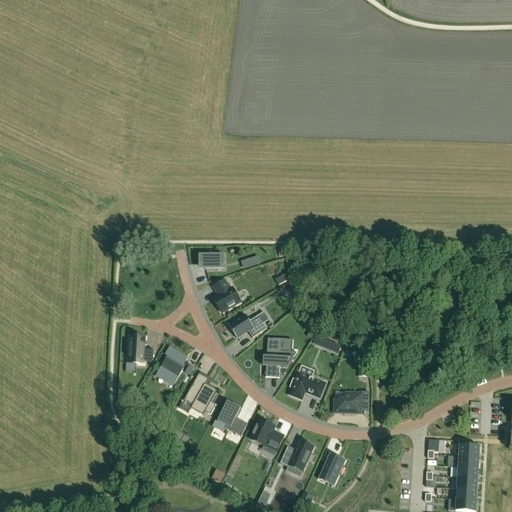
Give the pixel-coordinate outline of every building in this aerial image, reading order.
[(199,265),(205,265),(205,270),(224,270),(224,255),(199,255),(199,265)] [(258,258),(248,261),(250,267),(260,264),(258,258)] [(225,281),(214,287),(218,294),(220,296),(214,300),(222,314),(241,303),(233,289),(230,291),(225,281)] [(253,339),(267,330),(258,317),(250,322),(245,315),(229,326),(237,340),(248,332),(253,339)] [(153,350),(144,349),(145,338),(130,338),(128,364),(143,364),(144,361),(153,362),(153,350)] [(288,368),(297,353),(280,352),(280,340),(268,339),(266,378),(279,379),(280,367),(288,368)] [(183,365),(187,358),(170,348),(166,355),(168,357),(158,374),(175,384),(183,369),(181,368),(183,365)] [(194,369),(190,366),(186,373),(190,376),(194,369)] [(320,399),(326,384),(298,373),(296,381),(293,380),(290,388),(292,389),(290,396),(302,401),(305,393),(320,399)] [(208,380),(199,375),(184,401),(193,406),(191,409),(203,416),(205,412),(211,416),(216,406),(211,402),(217,392),(205,385),(208,380)] [(369,405),(369,392),(361,392),(361,395),(345,394),(345,400),(335,400),(335,414),(345,414),(351,415),(351,414),(361,414),(362,405),(369,405)] [(236,419),(241,409),(227,402),(217,422),(226,426),(225,429),(241,437),(248,425),(236,419)] [(283,441),(271,435),(274,429),(259,422),(249,443),(264,450),(262,453),(274,459),(283,441)] [(303,473),(314,447),(300,441),(294,453),(287,450),(280,464),(288,468),(289,467),(303,473)] [(479,459),(480,448),(459,447),(459,458),(479,459)] [(344,460),(330,454),(321,475),(334,481),(344,460)] [(478,470),(479,459),(459,458),(458,469),(478,470)] [(478,481),(478,470),(458,469),(457,479),(478,481)] [(477,491),(478,481),(457,479),(457,490),(477,491)] [(476,502),(477,491),(457,490),(456,501),(476,502)] [(475,511),(476,502),(456,501),(455,511),(475,511)]
